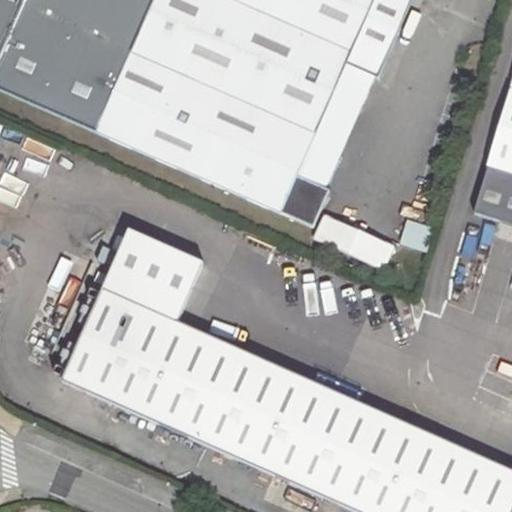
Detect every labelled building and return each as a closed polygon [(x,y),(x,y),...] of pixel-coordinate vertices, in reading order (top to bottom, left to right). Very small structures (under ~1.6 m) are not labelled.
[(398,0),(0,0),(0,91),(314,227),(331,191),(300,177),(348,67),(364,30),(382,38),(398,0)] [(364,30),(348,67),(379,80),(413,0),(398,0),(382,38),(364,30)] [(511,227),(511,98),(477,216),(511,227)] [(322,217),(312,241),(383,272),(394,248),(322,217)] [(511,511),(511,468),(180,322),(205,263),(132,231),(112,275),(108,284),(64,382),(359,511),(511,511)] [(98,280),(108,284),(112,275),(103,271),(98,280)] [(99,291),(92,288),(89,294),(97,298),(99,291)] [(97,302),(88,299),(80,318),(88,322),(97,302)] [(78,345),(69,342),(60,361),(69,365),(78,345)] [(65,368),(58,365),(55,372),(62,375),(65,368)]
